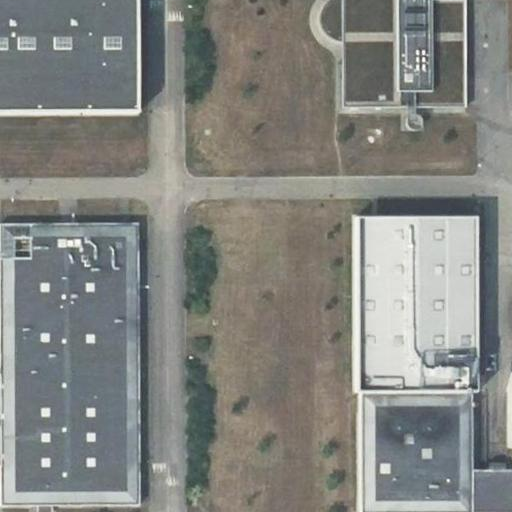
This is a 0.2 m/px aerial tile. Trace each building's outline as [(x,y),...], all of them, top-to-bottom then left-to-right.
[(0,0),(0,113),(136,113),(135,0),(0,0)] [(345,41),(344,0),(327,0),(326,1),(325,2),(323,3),(322,5),(321,5),(318,10),(317,14),(317,16),(317,17),(317,19),(317,23),(319,27),(319,29),(321,31),(323,33),(326,36),(330,38),(331,39),(335,40),(339,41),(341,41),(345,41)] [(344,0),(345,41),(346,64),(338,64),(339,108),(463,105),(460,0),(344,0)] [(475,215),(354,217),(355,392),(360,392),(475,391),(475,215)] [(52,505),(139,505),(138,224),(0,224),(0,492),(0,506),(37,505),(52,505)] [(511,511),(511,468),(472,469),(475,391),(360,392),(358,511),(511,511)]
